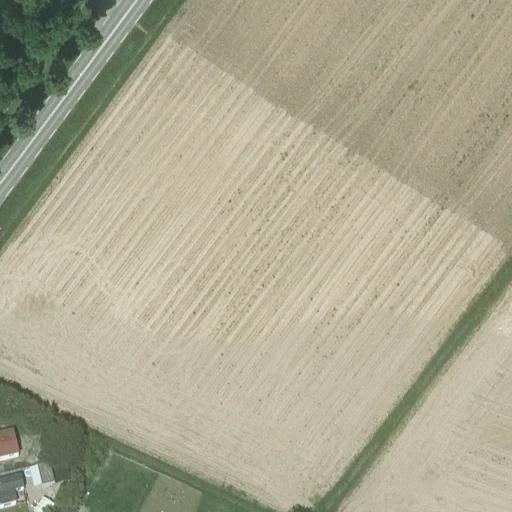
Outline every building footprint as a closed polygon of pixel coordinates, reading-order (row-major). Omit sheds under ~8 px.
[(15,437),(0,440),(0,467),(21,463),(15,437)] [(35,464),(48,461),(43,440),(30,443),(35,464)] [(54,487),(49,466),(36,469),(41,490),(54,487)] [(67,471),(53,474),(56,487),(70,484),(67,471)] [(17,483),(0,486),(0,506),(22,501),(17,483)] [(42,500),(33,511),(51,511),(54,509),(42,500)]
